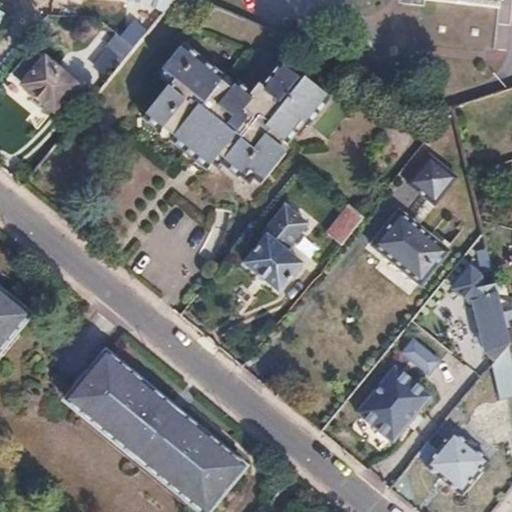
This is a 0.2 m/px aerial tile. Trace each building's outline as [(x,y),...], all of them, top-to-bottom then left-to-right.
[(143,0),(167,8),(173,0),(143,0)] [(415,0),(498,9),(499,0),(415,0)] [(176,78),(144,115),(209,170),(218,159),(241,177),(246,170),(262,183),(286,153),(280,148),(302,121),(309,127),(333,100),(307,79),(304,83),(282,65),(264,87),(260,83),(251,93),(225,72),(223,75),(184,42),(163,67),(176,78)] [(32,47),(8,75),(52,111),(75,83),(32,47)] [(432,153),(409,180),(431,198),(437,202),(459,175),(432,153)] [(431,198),(414,218),(421,223),(437,202),(431,198)] [(266,237),(244,264),(279,292),(301,265),(279,246),(301,218),(286,205),(263,234),(266,237)] [(348,205),(325,234),(341,246),(364,219),(348,205)] [(404,210),(376,244),(425,284),(452,249),(421,223),(414,218),(404,210)] [(468,273),(451,295),(473,312),(483,354),(494,362),(509,344),(505,327),(497,296),(497,294),(482,295),(480,282),(468,273)] [(0,290),(0,349),(29,315),(0,290)] [(441,361),(410,337),(397,354),(428,377),(441,361)] [(511,358),(509,344),(494,362),(504,406),(511,404),(511,358)] [(106,353),(68,401),(202,511),(206,511),(244,467),(106,353)] [(430,397),(392,365),(352,411),(390,444),(430,397)] [(427,443),(418,454),(429,462),(426,465),(461,492),(487,461),(453,433),(438,452),(427,443)]
